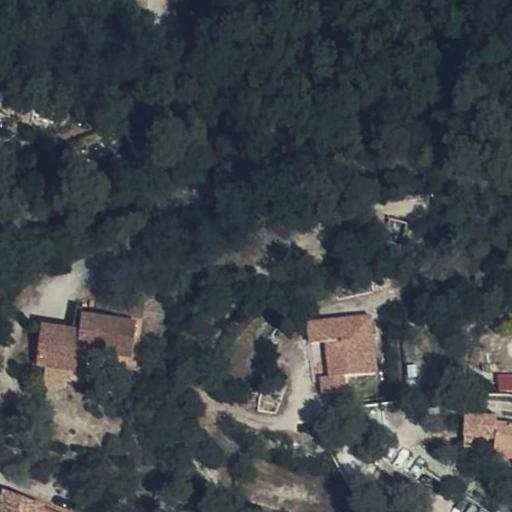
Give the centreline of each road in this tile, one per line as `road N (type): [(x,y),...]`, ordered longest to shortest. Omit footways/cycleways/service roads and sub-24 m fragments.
road 1 (residential): [(511,186),(456,191),(328,156),(0,229)]
road 2 (residential): [(0,170),(161,121),(216,74),(217,39),(173,14)]
